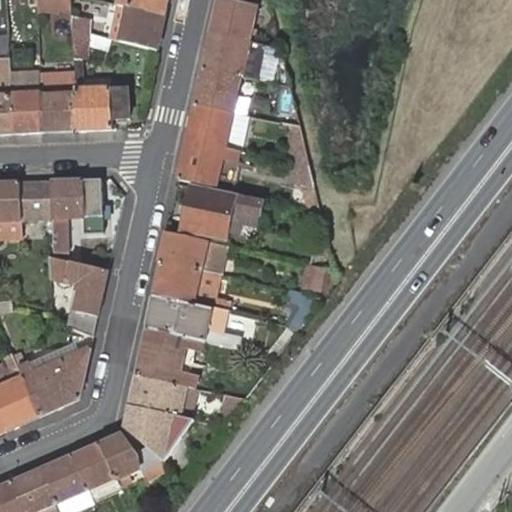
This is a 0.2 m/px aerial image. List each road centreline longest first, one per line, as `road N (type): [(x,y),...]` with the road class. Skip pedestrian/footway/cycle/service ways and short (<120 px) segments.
road 1 (primary): [(511,114),(204,511)]
road 2 (primary): [(239,511),(511,157)]
road 3 (residential): [(0,467),(98,424),(108,412),(154,162)]
road 4 (residential): [(154,162),(199,0)]
road 5 (residential): [(0,161),(154,162)]
